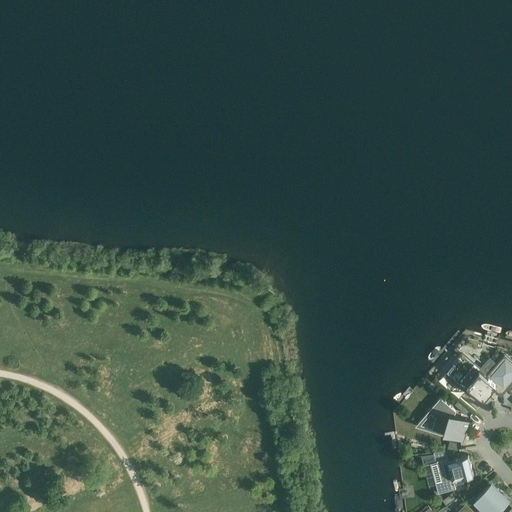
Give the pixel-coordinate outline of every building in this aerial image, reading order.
[(459,357),(447,371),(480,400),(484,396),(485,397),(493,387),(501,394),(511,381),(511,360),(505,354),(488,373),(481,368),(477,372),(459,357)] [(441,398),(431,409),(441,418),(437,431),(463,438),(469,419),(454,414),(456,410),(441,398)] [(458,400),(455,404),(461,409),(460,412),(467,414),(470,410),(458,400)] [(436,462),(430,464),(435,482),(435,483),(437,483),(439,491),(437,492),(438,492),(456,488),(453,479),(463,477),(473,474),(468,454),(457,457),(457,458),(448,460),(446,450),(434,452),(436,462)] [(474,494),(457,511),(458,511),(496,511),(508,501),(511,505),(511,502),(489,480),(487,481),(490,483),(476,497),(474,494)]
